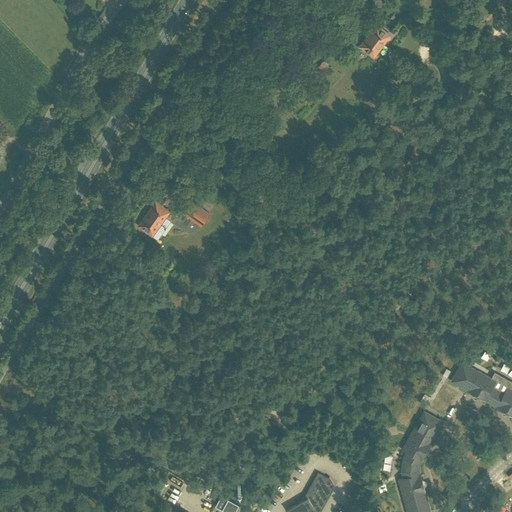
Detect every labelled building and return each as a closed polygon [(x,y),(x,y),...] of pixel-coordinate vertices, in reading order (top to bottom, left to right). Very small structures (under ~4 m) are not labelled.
[(376,26),(361,46),(373,55),(388,36),(376,26)] [(159,195),(136,227),(151,238),(151,237),(156,241),(169,223),(178,228),(185,233),(186,233),(187,233),(188,233),(189,233),(190,233),(191,233),(192,233),(193,232),(194,232),(195,232),(195,231),(196,231),(197,230),(198,229),(199,228),(199,227),(209,213),(188,199),(180,211),(179,213),(169,213),(168,212),(161,207),(162,206),(166,200),(159,195)] [(274,214),(262,219),(269,233),(281,228),(274,214)] [(456,348),(452,356),(457,358),(461,351),(456,348)] [(462,362),(452,380),(461,385),(461,386),(473,393),(473,392),(479,395),(478,396),(479,397),(502,410),(502,409),(508,412),(508,413),(511,415),(511,389),(511,388),(511,381),(494,371),(491,377),(477,370),(475,373),(470,371),(472,368),(462,362)] [(423,395),(419,402),(426,406),(430,399),(423,395)] [(403,477),(398,478),(403,499),(405,498),(408,511),(429,511),(426,499),(427,499),(423,486),(422,486),(420,480),(422,479),(418,466),(425,454),(424,453),(427,448),(428,448),(435,436),(434,436),(442,422),(424,411),(413,431),(412,431),(401,449),(406,452),(402,458),(401,470),(403,477)] [(385,467),(386,475),(394,475),(394,466),(385,467)] [(313,507),(304,511),(320,511),(334,486),(329,476),(327,478),(318,472),(302,501),(307,498),(313,507)] [(452,489),(446,494),(451,499),(456,494),(452,489)] [(200,493),(196,498),(204,503),(207,497),(200,493)] [(221,495),(215,506),(225,511),(234,511),(239,505),(221,495)] [(307,498),(302,501),(287,509),(288,511),(304,511),(313,507),(307,498)]
